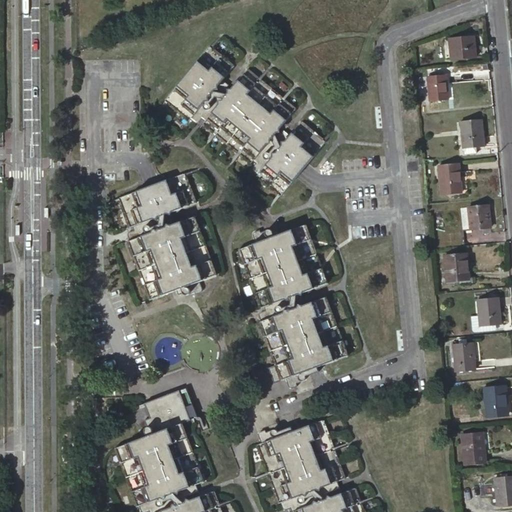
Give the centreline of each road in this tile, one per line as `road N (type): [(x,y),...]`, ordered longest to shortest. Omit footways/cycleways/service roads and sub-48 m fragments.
road 1 (secondary): [(34,511),(28,0)]
road 2 (residential): [(499,57),(511,184)]
